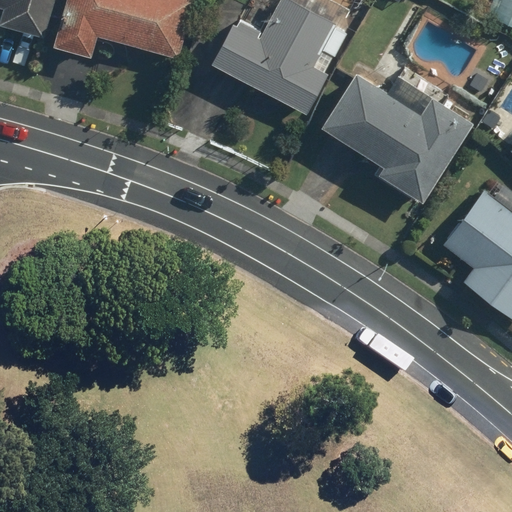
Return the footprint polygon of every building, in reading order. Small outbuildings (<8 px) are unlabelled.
[(52,0),(0,0),(0,6),(2,8),(0,15),(0,27),(40,40),(52,0)] [(97,36),(178,60),(195,0),(64,0),(51,45),(92,57),(97,36)] [(234,18),(210,62),(306,114),(328,74),(313,65),(334,26),(285,0),(278,0),(261,32),(234,18)] [(511,0),(490,0),(485,10),(511,24),(511,0)] [(420,204),(474,123),(436,98),(440,91),(399,64),(380,92),(354,75),(319,127),(381,169),(376,175),(420,204)] [(511,211),(484,191),(444,245),(470,264),(460,277),(511,314),(511,211)]
